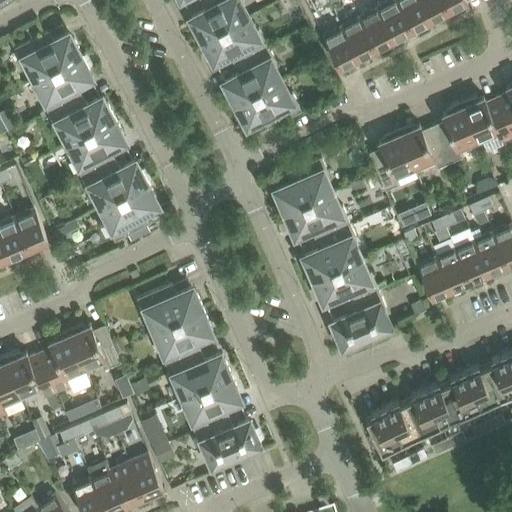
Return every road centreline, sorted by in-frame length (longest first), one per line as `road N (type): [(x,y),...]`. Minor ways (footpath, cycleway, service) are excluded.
road 1 (residential): [(241,163),(343,113),(395,108),(507,60)]
road 2 (residential): [(88,0),(202,225)]
road 3 (residential): [(307,394),(321,355),(241,163)]
road 4 (residential): [(0,334),(87,298),(96,275),(202,225)]
road 5 (residential): [(307,394),(395,348),(424,356),(511,316)]
road 6 (residential): [(202,225),(265,378),(283,392),(307,394)]
road 7 (residential): [(241,163),(157,0)]
road 8 (residential): [(217,511),(232,497),(340,455)]
